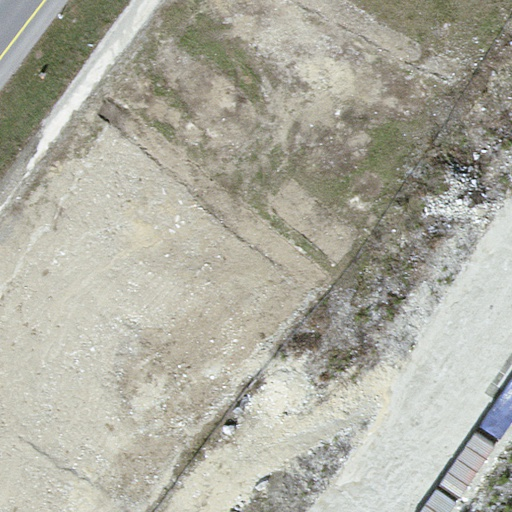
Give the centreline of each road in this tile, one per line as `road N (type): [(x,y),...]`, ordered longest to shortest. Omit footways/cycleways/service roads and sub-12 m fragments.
road 1 (motorway): [(511,173),(262,511)]
road 2 (track): [(0,151),(115,0)]
